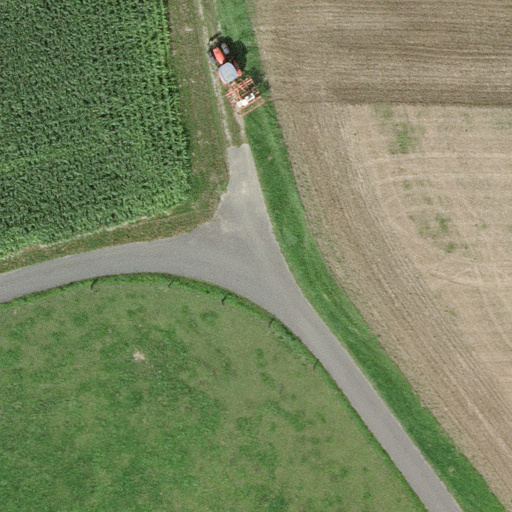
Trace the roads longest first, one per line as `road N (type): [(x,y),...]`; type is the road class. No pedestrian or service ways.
road 1 (track): [(443,511),(299,314),(257,280),(208,260),(134,259),(0,298)]
road 2 (track): [(240,273),(259,246),(260,219),(213,0)]
